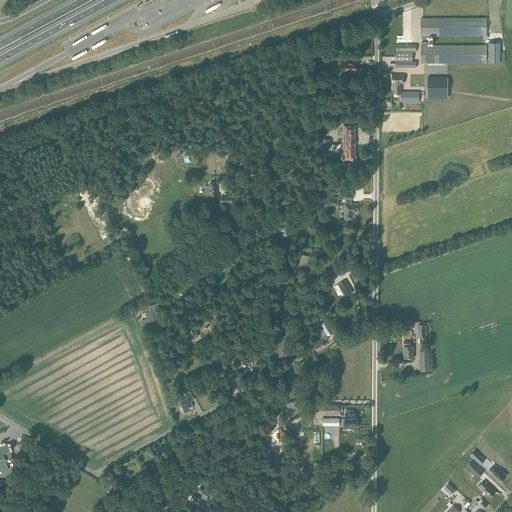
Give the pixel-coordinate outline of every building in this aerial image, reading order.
[(488,38),(488,35),(487,35),(487,18),(421,18),(421,36),(421,39),(426,39),(426,36),(483,35),(483,40),(486,40),(488,38)] [(482,59),(482,44),(426,45),(426,42),(421,42),(421,60),(482,59)] [(489,43),(489,63),(500,63),(500,53),(500,52),(500,43),(489,43)] [(416,44),(396,44),(396,67),(416,68),(416,61),(413,61),(412,52),(416,52),(416,44)] [(349,63),(342,62),(342,63),(339,62),(339,67),(341,67),(341,71),(345,71),(345,72),(346,73),(346,74),(347,75),(348,74),(349,73),(350,72),(350,71),(354,71),(354,63),(349,63)] [(402,84),(403,84),(403,75),(392,75),(392,84),(393,84),(394,85),(393,85),(393,86),(394,93),(400,93),(400,90),(401,90),(402,84)] [(427,98),(448,98),(448,77),(427,77),(427,98)] [(423,91),(423,79),(413,79),(413,91),(423,91)] [(419,102),(419,92),(401,91),(401,102),(419,102)] [(354,140),(354,126),(343,126),(343,159),(354,159),(354,145),(355,145),(355,140),(354,140)] [(332,147),(332,139),(319,138),(319,147),(332,147)] [(211,183),(209,185),(205,185),(205,194),(209,194),(211,197),(215,197),(217,194),(216,185),(214,182),(211,183)] [(332,205),(337,205),(337,198),(330,198),(322,202),(326,209),(332,205)] [(345,204),(345,219),(353,219),(353,212),(357,212),(357,204),(345,204)] [(275,235),(278,235),(278,232),(285,231),(284,226),(273,228),(274,232),(275,235)] [(307,266),(310,257),(301,255),(299,264),(307,266)] [(233,265),(231,260),(224,264),(227,269),(233,265)] [(326,279),(337,273),(334,268),(323,275),(326,279)] [(353,297),(351,294),(353,292),(345,280),(338,284),(345,297),(344,297),(346,301),(353,297)] [(147,319),(142,320),(143,325),(154,323),(152,314),(153,311),(153,308),(145,310),(147,319)] [(326,337),(334,332),(325,316),(314,322),(320,333),(323,332),(326,337)] [(419,337),(427,337),(427,325),(419,325),(419,337)] [(198,336),(196,331),(193,333),(191,330),(188,332),(189,335),(187,337),(189,341),(198,336)] [(404,341),(404,358),(414,358),(413,346),(411,346),(410,341),(404,341)] [(420,371),(429,371),(429,351),(420,351),(420,371)] [(251,366),(250,362),(252,362),(251,359),(241,361),(242,364),(248,363),(249,367),(250,367),(251,367),(251,366)] [(193,405),(190,400),(193,398),(191,392),(190,391),(184,393),(186,397),(179,401),(182,406),(181,406),(181,407),(182,406),(184,410),(188,408),(188,409),(189,408),(188,408),(193,405)] [(308,398),(307,398),(308,403),(321,399),(320,394),(315,395),(314,393),(307,395),(308,398)] [(297,401),(296,397),(286,400),(288,404),(286,404),(288,410),(299,406),(299,405),(304,403),(303,399),(297,401)] [(339,413),(339,405),(325,405),(325,413),(339,413)] [(354,411),(353,410),(346,410),(346,418),(345,418),(345,428),(354,428),(355,428),(355,427),(356,426),(358,426),(358,418),(356,418),(356,413),(355,413),(354,412),(354,411)] [(285,435),(284,432),(282,432),(282,429),(278,429),(274,433),(276,435),(274,436),(278,440),(282,440),(282,435),(285,435)] [(489,441),(485,445),(497,458),(493,462),(502,454),(489,441)] [(0,471),(8,468),(6,462),(12,459),(6,446),(0,448),(0,471)] [(480,455),(475,450),(472,452),(470,454),(475,459),(481,464),(485,460),(480,455)] [(475,464),(472,461),(468,465),(471,468),(476,473),(481,469),(475,464)] [(494,465),(489,470),(497,478),(498,477),(502,481),(506,476),(499,469),(494,465)] [(198,473),(195,478),(206,483),(208,479),(198,473)] [(143,484),(146,479),(140,475),(137,481),(143,484)] [(485,481),(480,486),(484,490),(484,491),(491,498),(495,493),(489,487),(489,486),(485,481)] [(455,490),(448,483),(443,488),(450,495),(455,490)] [(201,486),(196,494),(193,492),(189,500),(196,504),(199,496),(205,499),(209,493),(205,490),(206,489),(201,486)] [(472,505),(470,507),(472,509),(471,510),(472,511),(482,511),(481,511),(484,507),(485,508),(488,504),(481,498),(478,501),(476,499),(471,504),(472,505)] [(464,511),(465,511),(468,510),(461,503),(459,505),(464,511)]
